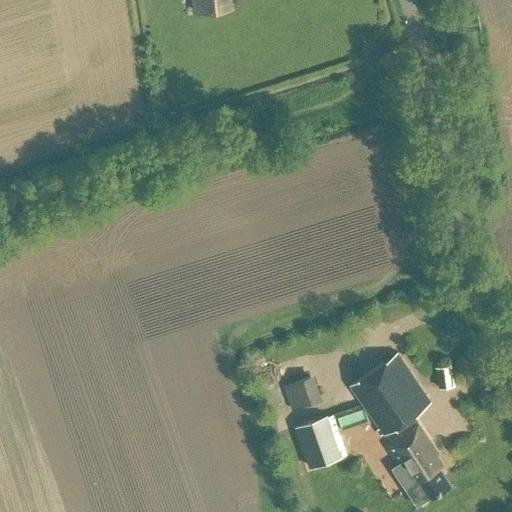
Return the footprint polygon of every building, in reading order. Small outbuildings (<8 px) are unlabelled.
[(191,0),(193,12),(228,9),(226,0),(191,0)] [(384,433),(431,401),(397,351),(350,383),(382,429),(379,432),(380,434),(383,432),(384,433)] [(436,366),(439,387),(455,385),(452,364),(436,366)] [(313,371),(283,382),(291,407),(322,397),(313,371)] [(347,452),(333,412),(297,425),(310,465),(347,452)] [(418,504),(451,483),(433,456),(440,451),(420,421),(388,441),(414,481),(406,486),(418,504)]
